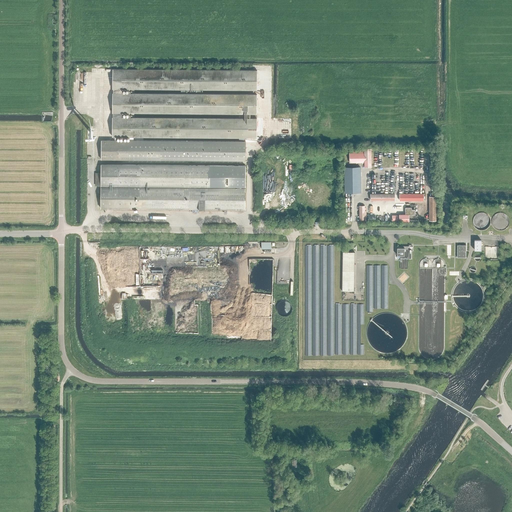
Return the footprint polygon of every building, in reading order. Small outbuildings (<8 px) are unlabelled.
[(112,136),(257,137),(257,118),(121,118),(121,113),(257,113),(257,94),(122,94),(122,89),(257,89),(257,70),(113,69),(113,89),(113,94),(113,113),(113,118),(112,118),(112,136)] [(101,159),(245,160),(246,140),(101,139),(101,159)] [(364,162),(364,167),(371,167),(371,149),(364,149),(364,151),(352,150),(352,153),(350,153),(350,162),(364,162)] [(96,184),(101,185),(101,207),(245,208),(245,165),(101,164),(101,172),(96,171),(96,184)] [(345,167),(345,193),(360,192),(360,167),(345,167)] [(414,215),(414,210),(410,210),(410,208),(404,208),(404,214),(398,214),(398,216),(391,216),(391,218),(390,218),(390,219),(391,219),(391,220),(398,220),(398,221),(407,221),(407,215),(414,215)] [(408,246),(402,246),(402,248),(397,248),(397,255),(400,255),(400,269),(408,269),(408,259),(411,259),(411,251),(412,251),(412,246),(411,246),(411,245),(409,245),(408,246)] [(456,245),(456,257),(466,257),(466,245),(465,245),(460,245),(456,245)] [(484,256),(484,260),(496,260),(496,256),(497,246),(485,246),(484,256)] [(342,291),(354,291),(355,252),(342,252),(342,291)] [(432,263),(431,262),(430,261),(429,260),(428,259),(427,259),(426,259),(425,259),(423,259),(422,260),(421,261),(420,262),(420,264),(420,269),(444,269),(444,275),(446,275),(446,273),(446,266),(444,266),(444,264),(444,262),(443,261),(442,261),(441,260),(440,259),(439,259),(438,259),(437,259),(436,259),(435,260),(434,260),(433,261),(432,262),(432,263)]
